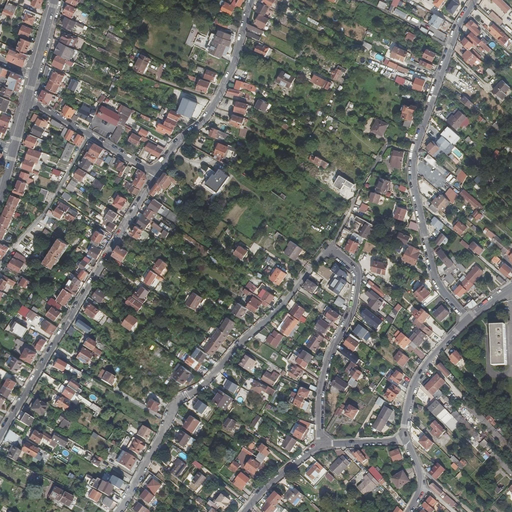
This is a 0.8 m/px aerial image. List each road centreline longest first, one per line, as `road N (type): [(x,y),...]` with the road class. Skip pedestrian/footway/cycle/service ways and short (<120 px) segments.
road 1 (residential): [(474,0),(450,47),(413,173),(436,280),(467,319)]
road 2 (residential): [(116,511),(178,400),(208,380),(331,251)]
road 3 (residential): [(0,438),(155,172)]
road 4 (residential): [(320,443),(320,390),(359,277),(331,251)]
road 5 (residential): [(155,172),(213,106),(251,0)]
road 6 (residential): [(27,99),(155,172)]
road 7 (residential): [(403,437),(419,371),(467,319)]
road 8 (residential): [(387,145),(331,251)]
